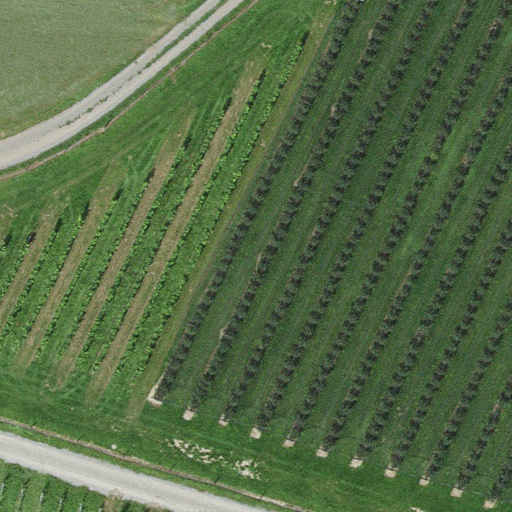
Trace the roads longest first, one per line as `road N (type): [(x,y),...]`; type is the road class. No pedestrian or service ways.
road 1 (track): [(0,164),(88,120),(242,0)]
road 2 (track): [(232,511),(0,445)]
